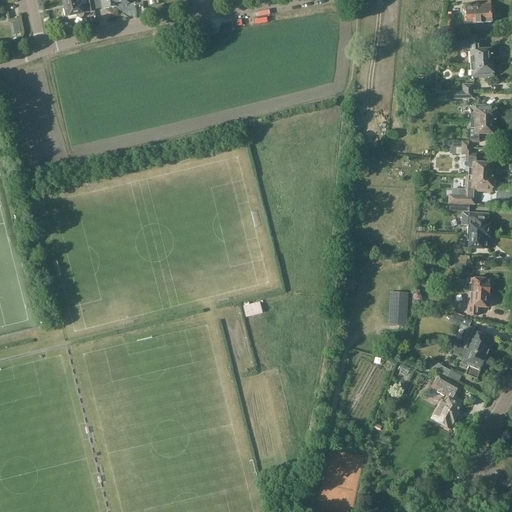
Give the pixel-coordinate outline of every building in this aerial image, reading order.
[(92,0),(71,0),(63,2),(66,17),(77,15),(78,17),(79,18),(80,18),(81,18),(82,17),(83,16),(83,14),(94,12),(92,0)] [(116,7),(116,6),(114,0),(100,0),(103,10),(116,7)] [(491,23),(490,5),(480,6),(480,7),(466,8),(467,16),(464,16),(464,25),(491,23)] [(454,14),(446,13),(443,36),(452,37),(453,31),(460,30),(459,25),(453,26),(454,14)] [(467,48),(472,48),(472,56),(470,56),(470,64),(493,63),(493,55),(495,55),(495,49),(479,50),(478,38),(471,38),(471,36),(470,36),(462,36),(453,37),(454,49),(460,49),(460,46),(466,46),(467,48)] [(470,72),(473,72),(473,78),(494,77),(493,63),(470,64),(470,72)] [(470,121),(496,121),(496,106),(475,106),(475,113),(470,113),(470,121)] [(361,128),(362,118),(353,117),(352,128),(361,128)] [(452,148),(456,148),(472,149),(472,143),(480,143),(480,134),(498,135),(498,128),(496,128),(496,121),(470,121),(470,128),(467,128),(467,142),(452,142),(452,148)] [(468,170),(468,176),(493,178),(493,170),(496,170),(496,164),(479,163),(479,157),(477,154),(472,154),(472,149),(456,148),(455,155),(461,155),(465,155),(465,159),(461,162),(461,167),(464,170),(468,170)] [(448,204),(449,204),(469,206),(475,206),(476,191),(492,192),(493,178),(468,176),(465,176),(465,190),(456,190),(456,195),(448,195),(448,204)] [(461,226),(467,226),(467,234),(490,236),(491,222),(488,222),(488,214),(461,213),(461,226)] [(466,242),(469,242),(468,249),(488,250),(488,242),(489,242),(490,236),(467,234),(466,242)] [(470,285),(469,293),(490,294),(490,280),(466,278),(466,284),(470,285)] [(339,284),(338,292),(354,293),(355,283),(355,281),(345,280),(344,284),(339,284)] [(489,308),(490,294),(469,293),(463,292),(462,299),(469,299),(468,307),(489,308)] [(407,327),(408,294),(390,293),(388,326),(407,327)] [(244,307),(246,317),(256,314),(262,313),(259,303),(256,304),(249,306),(244,307)] [(444,316),(450,319),(450,321),(469,329),(471,322),(470,321),(471,313),(464,313),(464,314),(453,313),(446,311),(444,316)] [(466,337),(462,347),(486,357),(489,350),(491,351),(494,342),(492,341),(493,337),(484,333),(483,336),(473,332),(470,339),(466,337)] [(477,379),(485,361),(486,357),(462,347),(456,345),(453,352),(452,354),(459,356),(465,359),(463,365),(469,367),(466,375),(477,379)] [(451,371),(439,365),(435,372),(447,378),(451,371)] [(432,387),(438,390),(436,393),(448,399),(446,404),(442,401),(431,420),(450,430),(461,410),(459,409),(463,402),(457,399),(459,395),(457,393),(460,387),(438,375),(432,387)]
